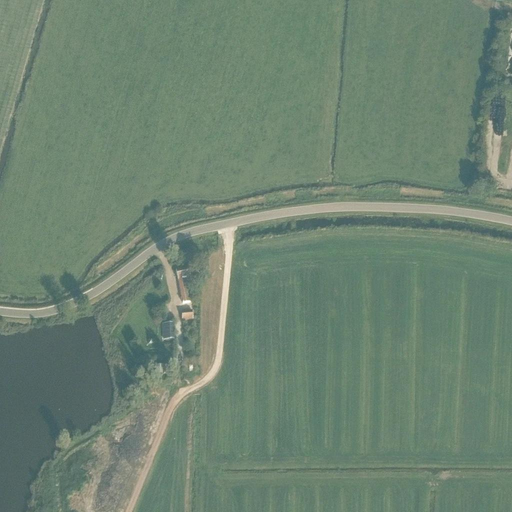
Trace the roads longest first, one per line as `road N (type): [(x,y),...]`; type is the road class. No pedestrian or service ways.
road 1 (tertiary): [(0,312),(69,306),(175,238),(271,214),(395,208),(511,222)]
road 2 (track): [(180,367),(129,511)]
